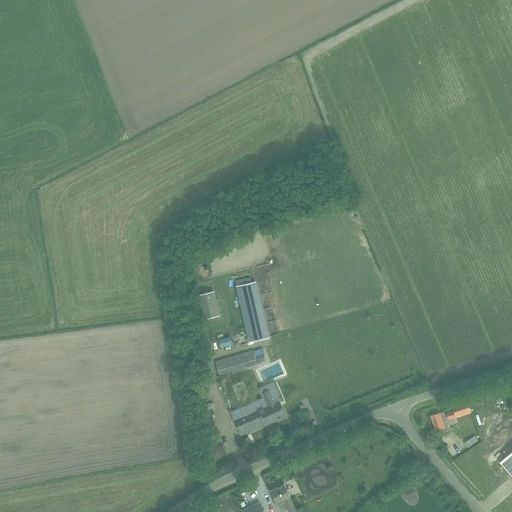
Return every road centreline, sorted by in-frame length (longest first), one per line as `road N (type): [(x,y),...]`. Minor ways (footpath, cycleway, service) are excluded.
road 1 (unclassified): [(390,411),(204,492),(178,511)]
road 2 (unclassified): [(477,511),(390,411)]
road 3 (unclassified): [(390,411),(511,370)]
